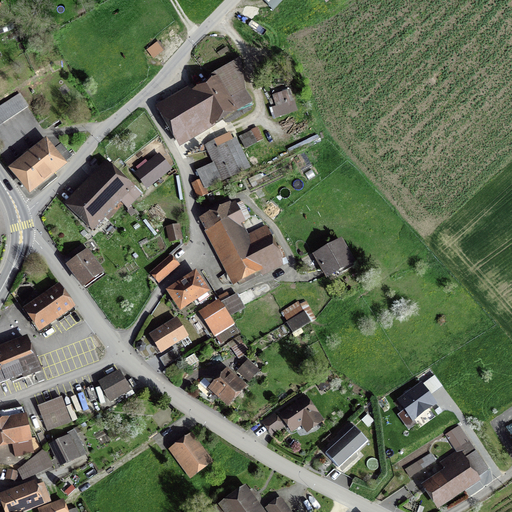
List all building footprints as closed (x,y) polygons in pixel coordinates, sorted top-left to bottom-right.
[(17,36),(14,30),(2,37),(5,43),(17,36)] [(175,139),(205,122),(207,126),(250,100),(244,90),(240,59),(212,76),(215,81),(160,114),(175,139)] [(290,92),(274,97),(276,106),(293,100),(290,92)] [(20,94),(0,106),(0,118),(3,123),(28,106),(20,94)] [(256,142),(252,134),(241,139),(245,148),(256,142)] [(205,145),(222,181),(239,172),(222,136),(205,145)] [(17,165),(12,169),(30,192),(64,165),(63,163),(71,156),(61,143),(52,150),(44,140),(30,152),(28,151),(24,154),(25,156),(15,163),(17,165)] [(159,157),(138,175),(147,187),(169,169),(159,157)] [(110,166),(71,205),(90,224),(120,194),(130,203),(139,194),(110,166)] [(200,180),(193,184),(199,198),(206,194),(200,180)] [(157,194),(146,201),(152,209),(162,202),(157,194)] [(244,221),(236,204),(205,219),(206,220),(203,222),(207,230),(210,229),(237,280),(259,269),(258,267),(261,265),(265,273),(282,264),(268,237),(271,236),(266,227),(246,237),(239,224),(244,221)] [(177,225),(168,226),(172,242),(180,240),(177,225)] [(315,256),(327,276),(342,267),(344,271),(354,265),(341,241),(315,256)] [(80,258),(69,266),(83,285),(91,279),(93,281),(102,274),(82,246),(75,251),(80,258)] [(170,255),(150,273),(158,283),(179,265),(170,255)] [(209,296),(193,272),(185,277),(187,280),(170,292),(181,308),(195,298),(199,303),(209,296)] [(60,289),(28,311),(39,327),(71,305),(60,289)] [(238,295),(222,304),(229,314),(244,307),(238,295)] [(305,299),(283,313),(293,333),(315,319),(305,299)] [(237,332),(219,304),(203,314),(221,343),(237,332)] [(155,334),(165,350),(187,336),(177,320),(155,334)] [(231,347),(238,359),(249,351),(242,340),(231,347)] [(44,380),(29,342),(0,353),(0,383),(11,379),(12,382),(25,377),(28,386),(44,380)] [(248,361),(239,371),(249,381),(258,371),(248,361)] [(165,369),(161,374),(166,378),(170,373),(165,369)] [(109,400),(129,389),(120,372),(100,383),(109,400)] [(238,394),(242,390),(242,386),(227,373),(223,377),(220,374),(216,379),(219,381),(212,388),(227,402),(235,394),(238,394)] [(421,385),(399,401),(413,419),(434,403),(421,385)] [(92,386),(86,388),(91,401),(97,398),(92,386)] [(61,398),(39,406),(48,430),(67,422),(68,423),(73,421),(71,415),(68,416),(61,398)] [(306,398),(282,416),(292,430),(305,420),(310,428),(321,420),(306,398)] [(275,415),(264,423),(272,433),(282,426),(275,415)] [(0,444),(12,442),(15,457),(34,453),(26,416),(0,421),(0,444)] [(51,441),(61,462),(78,454),(78,457),(85,453),(76,434),(81,431),(78,426),(73,429),(74,430),(51,441)] [(355,427),(325,454),(337,466),(353,451),(355,453),(368,441),(355,427)] [(191,436),(172,450),(191,475),(210,461),(191,436)] [(442,463),(449,473),(427,488),(437,503),(487,469),(467,440),(457,447),(459,451),(442,463)] [(44,449),(29,461),(35,473),(44,468),(42,463),(49,459),(44,449)] [(431,454),(406,470),(410,476),(435,461),(431,454)] [(16,471),(8,470),(7,478),(14,479),(16,471)] [(2,498),(7,511),(22,511),(50,502),(43,484),(37,486),(36,485),(2,498)] [(245,494),(243,491),(225,504),(230,511),(258,511),(253,505),(257,502),(249,491),(245,494)] [(289,511),(280,499),(268,508),(270,511),(289,511)] [(67,511),(64,502),(41,510),(41,511),(67,511)]
